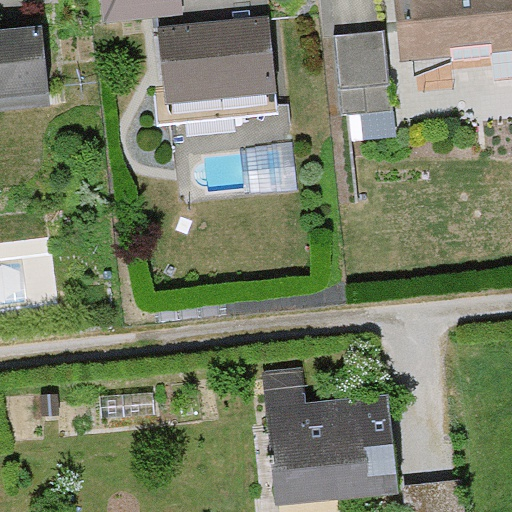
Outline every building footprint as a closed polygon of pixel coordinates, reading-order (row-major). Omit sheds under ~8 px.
[(95,0),(99,27),(174,19),(172,0),(95,0)] [(511,0),(389,0),(394,65),(487,59),(489,87),(511,85),(511,0)] [(158,106),(267,96),(260,26),(151,36),(158,106)] [(22,49),(20,30),(0,32),(0,101),(44,98),(39,48),(22,49)] [(382,113),(375,33),(328,38),(335,117),(382,113)] [(345,416),(343,399),(258,407),(267,506),(386,495),(378,413),(345,416)]
